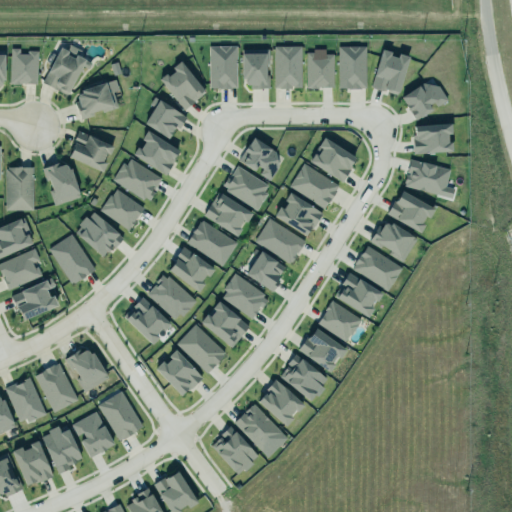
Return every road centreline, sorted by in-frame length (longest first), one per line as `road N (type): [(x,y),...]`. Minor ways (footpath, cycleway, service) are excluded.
road 1 (residential): [(380,116),(380,166),(372,182),(236,382),(131,465),(34,511)]
road 2 (residential): [(232,116),(157,235),(110,289),(46,337),(0,356)]
road 3 (residential): [(87,309),(219,492)]
road 4 (residential): [(232,116),(380,116)]
road 5 (tertiary): [(482,0),(511,145)]
